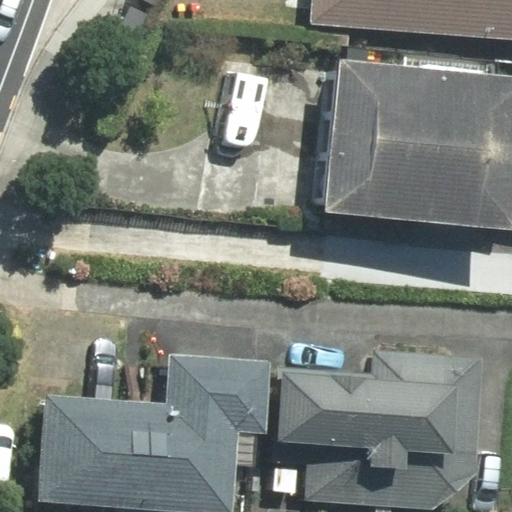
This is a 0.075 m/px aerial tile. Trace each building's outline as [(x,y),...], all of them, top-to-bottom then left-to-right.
[(511,0),(298,0),(296,30),(511,45),(511,0)] [(146,14),(129,4),(107,42),(124,52),(146,14)] [(493,80),(312,68),(301,226),(482,239),(493,80)] [(511,127),(504,127),(498,224),(511,225),(511,127)] [(245,506),(315,511),(420,511),(451,487),(461,364),(360,356),(358,373),(257,365),(245,506)] [(20,511),(209,511),(211,486),(214,441),(244,443),(249,368),(146,361),(143,407),(27,400),(20,511)]
